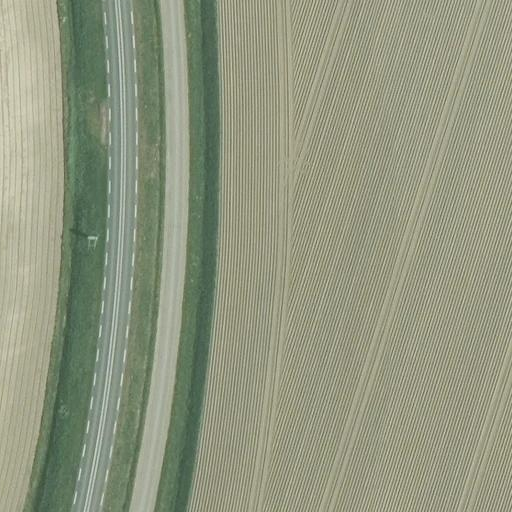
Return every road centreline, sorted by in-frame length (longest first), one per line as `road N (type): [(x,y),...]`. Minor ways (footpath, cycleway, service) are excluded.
road 1 (unclassified): [(138,511),(164,349),(177,126),(168,0)]
road 2 (primary): [(115,0),(117,282),(85,511)]
